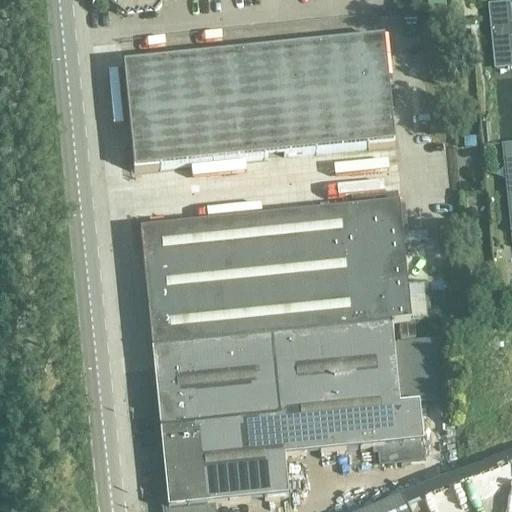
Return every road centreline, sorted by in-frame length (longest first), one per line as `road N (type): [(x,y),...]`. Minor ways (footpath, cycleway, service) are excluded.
road 1 (tertiary): [(62,38),(111,511)]
road 2 (unclassified): [(62,38),(392,0)]
